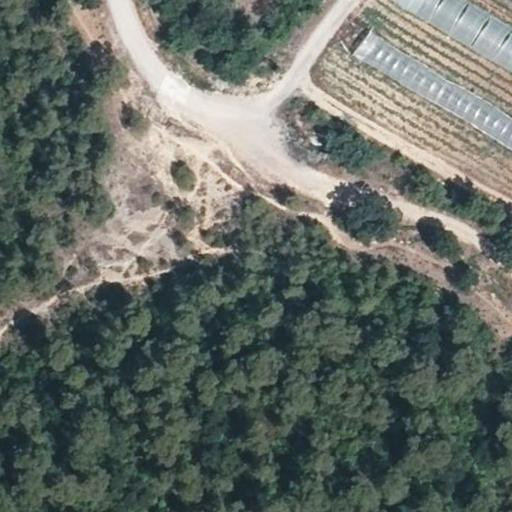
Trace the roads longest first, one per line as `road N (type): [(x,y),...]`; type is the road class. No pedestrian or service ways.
road 1 (track): [(227,120),(252,149),(320,188),(445,221),(511,261)]
road 2 (track): [(297,80),(511,201)]
road 3 (track): [(227,120),(156,78),(116,0)]
